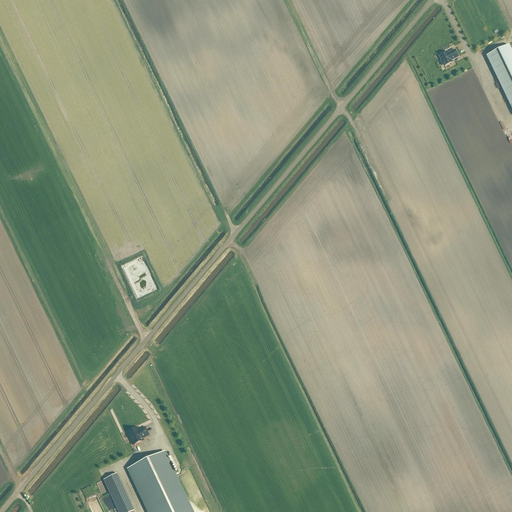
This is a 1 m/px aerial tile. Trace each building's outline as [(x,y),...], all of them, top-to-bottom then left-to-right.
[(511,52),(509,46),(487,57),(511,109),(511,52)] [(458,58),(455,51),(448,55),(447,53),(445,54),(444,54),(442,55),(441,56),(440,57),(442,62),(441,62),(443,66),(444,66),(445,67),(452,63),(451,61),(458,58)] [(137,429),(128,433),(134,446),(143,441),(142,438),(145,436),(145,438),(149,436),(145,429),(139,432),(137,429)] [(192,511),(164,453),(128,469),(148,511),(192,511)] [(104,481),(118,511),(132,511),(135,511),(118,475),(104,481)]
